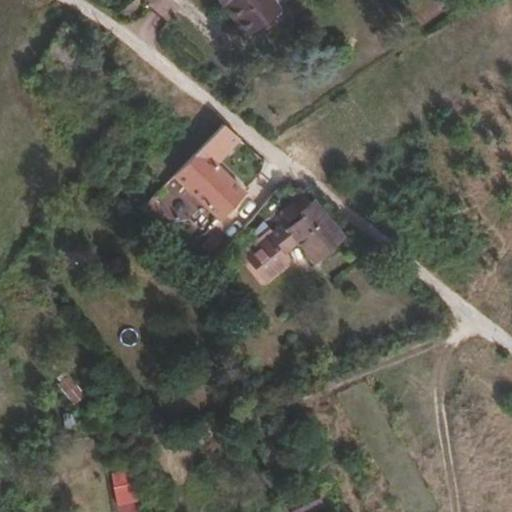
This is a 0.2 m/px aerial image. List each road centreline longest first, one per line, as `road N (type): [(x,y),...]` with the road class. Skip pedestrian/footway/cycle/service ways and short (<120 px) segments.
road 1 (residential): [(73,0),(235,120),(511,351)]
road 2 (track): [(463,511),(442,410),(443,374),(473,324)]
